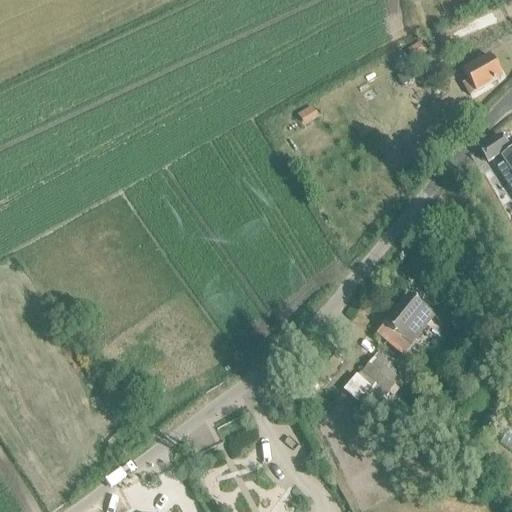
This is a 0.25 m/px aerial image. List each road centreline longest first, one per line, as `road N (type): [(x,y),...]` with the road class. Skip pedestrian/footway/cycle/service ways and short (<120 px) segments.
road 1 (unclassified): [(75,511),(271,366),(374,255)]
road 2 (residential): [(374,255),(511,102)]
